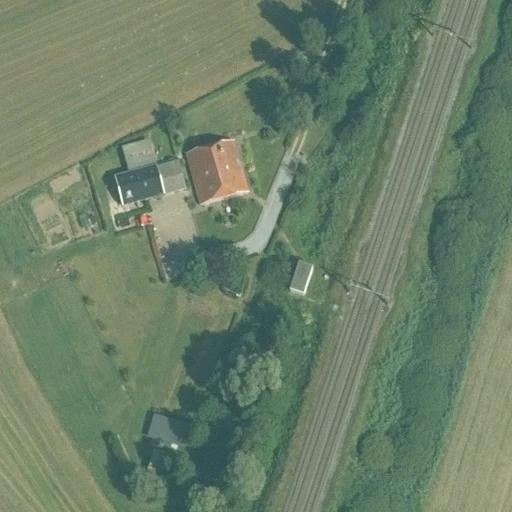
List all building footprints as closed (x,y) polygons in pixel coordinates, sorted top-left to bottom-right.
[(127,150),(133,170),(147,165),(140,145),(127,150)] [(187,157),(200,207),(247,196),(234,145),(187,157)] [(179,158),(163,163),(171,193),(188,188),(179,158)] [(113,179),(121,209),(165,196),(156,167),(113,179)] [(290,294),(304,298),(312,271),(299,266),(290,294)]
